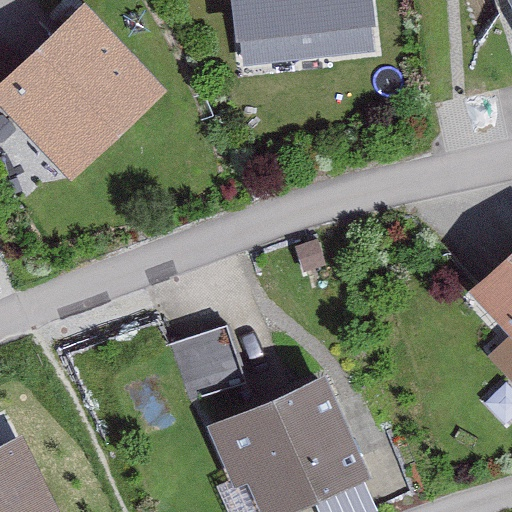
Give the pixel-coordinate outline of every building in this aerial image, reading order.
[(175,63),(111,0),(75,0),(2,72),(84,154),(175,63)] [(363,0),(232,0),(238,58),(368,46),(363,0)] [(511,254),(477,288),(511,324),(511,334),(497,348),(511,363),(511,254)] [(193,398),(252,377),(232,323),(173,344),(193,398)] [(281,511),(368,474),(325,378),(209,430),(239,496),(256,488),(266,511),(281,511)] [(0,511),(54,511),(22,442),(0,451),(0,511)]
